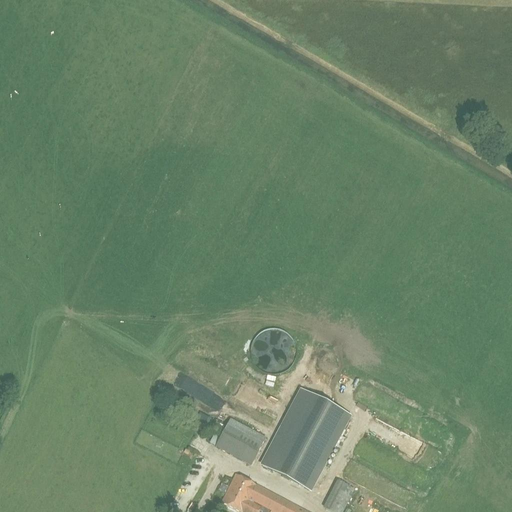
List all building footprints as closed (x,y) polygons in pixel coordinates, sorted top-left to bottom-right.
[(329,371),(334,364),(323,357),(318,364),(329,371)] [(197,395),(214,407),(220,398),(205,389),(206,388),(191,379),(185,388),(194,393),(198,388),(201,390),(197,395)] [(262,467),(309,492),(349,417),(302,391),(262,467)] [(230,420),(224,432),(215,447),(251,466),(266,439),(230,420)] [(305,511),(254,485),(236,475),(221,504),(237,511),(259,511),(262,508),(269,511),(305,511)] [(325,505),(337,511),(341,511),(355,487),(340,478),(325,505)]
